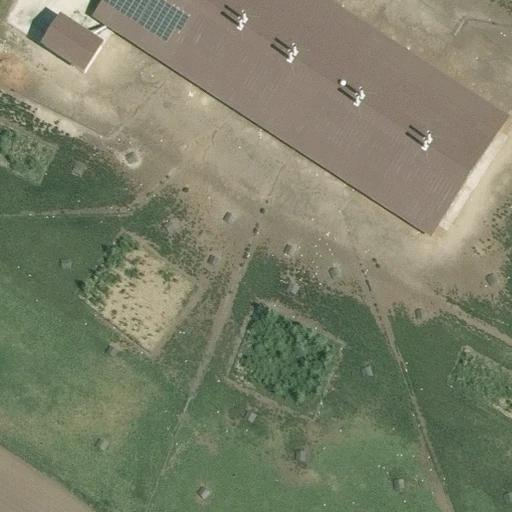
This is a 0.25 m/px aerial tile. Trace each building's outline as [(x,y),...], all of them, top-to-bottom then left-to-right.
[(44,0),(36,18),(47,23),(57,0),(44,0)] [(116,0),(103,19),(152,54),(189,0),(116,0)] [(69,20),(54,52),(101,75),(116,43),(69,20)] [(434,77),(414,81),(416,91),(436,88),(434,77)] [(511,115),(464,88),(463,89),(466,211),(511,132),(511,115)]
